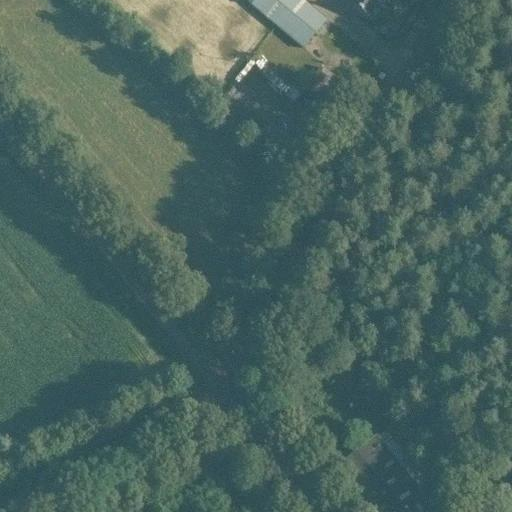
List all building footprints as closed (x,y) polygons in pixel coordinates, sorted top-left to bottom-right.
[(300,0),(256,0),(252,5),(288,36),(303,49),(327,22),(300,0)] [(354,0),(350,6),(355,10),(371,23),(388,0),(354,0)] [(322,69),(307,88),(326,103),(341,84),(322,69)] [(448,381),(440,387),(450,399),(458,393),(448,381)] [(436,511),(379,440),(354,460),(338,473),(369,511),(436,511)]
